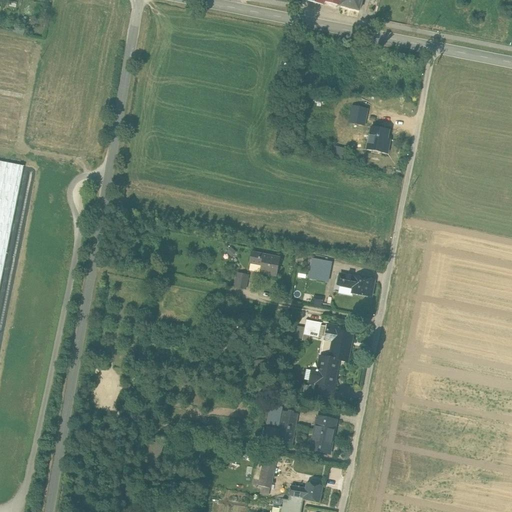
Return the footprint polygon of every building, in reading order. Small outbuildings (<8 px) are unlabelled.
[(362,0),(341,0),(340,6),(359,11),(362,0)] [(365,126),(369,109),(351,105),(348,122),(365,126)] [(389,131),(371,127),(367,150),(387,154),(389,144),(386,144),(389,131)] [(17,163),(0,160),(0,298),(26,165),(17,163)] [(280,259),(252,253),(250,263),(262,265),(260,273),(276,276),(280,259)] [(320,262),(313,260),(309,278),(316,280),(320,262)] [(331,263),(320,261),(320,262),(316,280),(327,282),(331,263)] [(248,275),(238,273),(235,287),(245,290),(248,275)] [(356,277),(340,275),(338,285),(354,288),(353,293),(371,297),(374,281),(356,278),(356,277)] [(322,323),(306,320),(303,335),(318,338),(322,323)] [(353,334),(336,331),(337,327),(327,325),(324,339),(333,341),(329,358),(329,359),(338,361),(347,362),(353,334)] [(329,358),(321,357),(318,370),(312,369),(310,383),(317,384),(315,395),(332,398),(335,386),(333,386),(338,361),(329,359),(329,358)] [(297,415),(284,412),(281,427),(294,430),(297,415)] [(336,420),(318,417),(315,434),(333,437),(336,420)] [(294,430),(281,427),(278,442),(291,445),(294,430)] [(333,437),(315,434),(311,451),(329,454),(333,437)] [(277,458),(265,455),(259,486),(270,489),(277,458)] [(323,486),(307,483),(306,489),(291,486),(289,496),(304,498),(303,500),(320,503),(323,486)] [(304,498),(289,496),(288,501),(282,499),(279,511),(301,511),(303,500),(304,498)]
